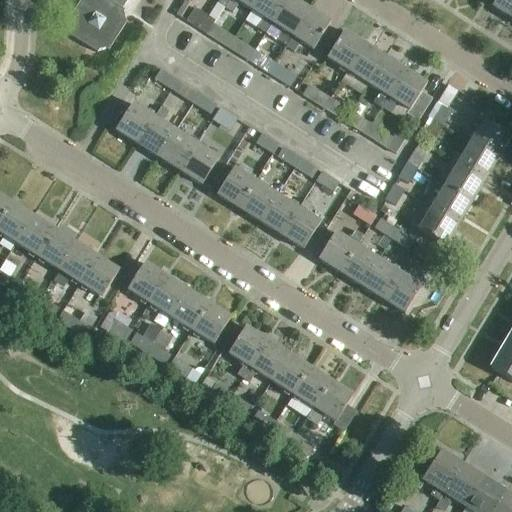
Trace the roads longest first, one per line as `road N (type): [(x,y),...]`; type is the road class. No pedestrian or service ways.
road 1 (residential): [(423,384),(0,116)]
road 2 (residential): [(423,384),(511,229)]
road 3 (residential): [(511,88),(370,0)]
road 4 (residential): [(346,511),(423,384)]
